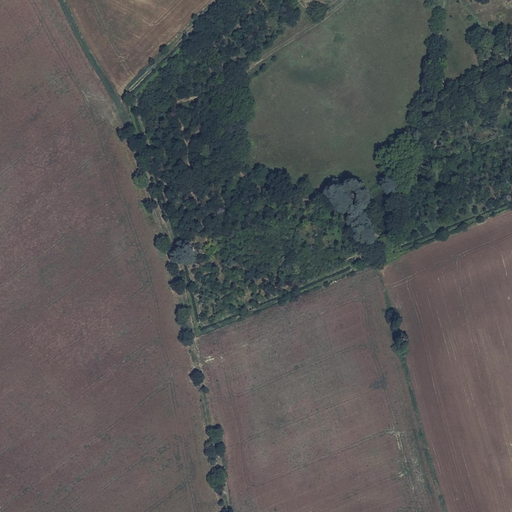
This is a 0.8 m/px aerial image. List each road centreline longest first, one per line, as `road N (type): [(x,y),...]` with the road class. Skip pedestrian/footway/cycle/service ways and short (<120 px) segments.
road 1 (track): [(226,511),(178,277),(121,105),(60,0)]
road 2 (track): [(118,100),(214,0)]
